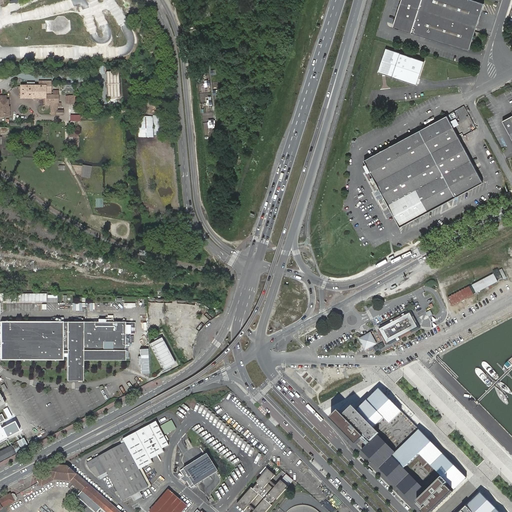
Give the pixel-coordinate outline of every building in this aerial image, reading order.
[(401,0),(399,10),(393,27),(469,51),(482,11),(467,7),(469,0),(401,0)] [(472,0),(469,0),(467,7),(482,11),(484,3),(472,0)] [(48,47),(19,46),(19,57),(48,58),(48,47)] [(424,61),(386,48),(378,72),(416,85),(424,61)] [(119,98),(120,72),(107,72),(106,97),(119,98)] [(32,97),(32,87),(21,87),(21,97),(22,97),(22,100),(26,100),(26,97),(32,97)] [(39,87),(32,87),(32,97),(44,97),(44,95),(44,93),(44,87),(39,87)] [(44,95),(44,97),(44,103),(47,103),(51,103),(51,115),(63,115),(63,111),(56,111),(56,107),(61,107),(61,103),(57,103),(54,103),(54,95),(44,95)] [(74,96),(65,95),(65,105),(74,105),(74,96)] [(5,100),(5,96),(0,96),(0,116),(3,116),(3,114),(9,114),(9,110),(7,110),(7,107),(9,107),(9,100),(5,100)] [(399,226),(483,181),(465,148),(447,115),(364,159),(399,226)] [(511,115),(502,120),(511,138),(511,115)] [(152,136),(152,116),(139,116),(139,136),(152,136)] [(69,148),(78,148),(79,132),(70,132),(69,148)] [(91,167),(82,165),(80,177),(90,178),(91,167)] [(494,274),(472,285),(476,293),(498,282),(494,274)] [(469,287),(448,298),(452,306),(473,294),(469,287)] [(382,334),(387,344),(413,330),(413,329),(417,327),(410,314),(406,316),(405,315),(380,329),(382,334)] [(66,366),(82,366),(82,359),(125,359),(125,322),(65,322),(62,322),(1,322),(1,325),(1,335),(1,341),(1,359),(62,359),(62,352),(67,353),(66,366)] [(370,333),(359,339),(365,350),(376,344),(370,333)] [(160,337),(149,343),(163,369),(175,363),(160,337)] [(82,380),(82,366),(66,366),(66,368),(67,380),(82,380)] [(453,491),(465,480),(379,390),(356,412),(352,408),(345,415),(346,416),(344,418),(338,411),(329,420),(418,511),(431,511),(451,493),(445,486),(447,484),(453,491)] [(224,396),(228,403),(233,400),(230,393),(224,396)] [(214,408),(220,412),(227,403),(221,399),(214,408)] [(1,428),(6,437),(19,430),(13,421),(1,428)] [(103,463),(108,473),(118,492),(116,493),(118,496),(120,495),(123,501),(133,496),(139,493),(149,487),(148,487),(151,485),(149,481),(146,482),(139,470),(153,462),(151,459),(164,452),(163,449),(169,445),(156,422),(123,440),(125,443),(115,448),(109,451),(99,456),(87,463),(90,469),(96,466),(103,463)] [(20,447),(20,448),(27,445),(23,438),(13,443),(14,444),(11,446),(0,451),(0,460),(15,453),(13,450),(20,447)] [(208,453),(181,470),(192,488),(219,470),(208,453)] [(15,454),(2,461),(4,464),(17,457),(15,454)] [(101,476),(108,473),(103,463),(96,466),(101,476)] [(47,473),(37,478),(41,484),(54,477),(55,479),(70,481),(72,479),(83,488),(81,490),(106,511),(120,511),(108,501),(104,497),(106,494),(89,479),(86,482),(79,475),(82,472),(78,468),(77,469),(70,464),(68,467),(60,466),(47,473)] [(259,483),(253,489),(242,502),(248,506),(251,502),(258,508),(254,511),(263,511),(270,504),(276,498),(283,489),(278,485),(274,489),(268,483),(271,479),(266,475),(259,483)] [(54,477),(41,484),(42,486),(53,480),(55,479),(54,477)] [(70,481),(81,490),(83,488),(72,479),(70,481)] [(17,497),(21,504),(42,493),(39,486),(17,497)] [(148,511),(182,511),(188,506),(169,489),(148,511)] [(465,506),(458,511),(501,511),(480,491),(465,506)] [(0,508),(13,501),(9,493),(0,498),(0,508)] [(57,506),(62,499),(54,493),(49,499),(57,506)]
